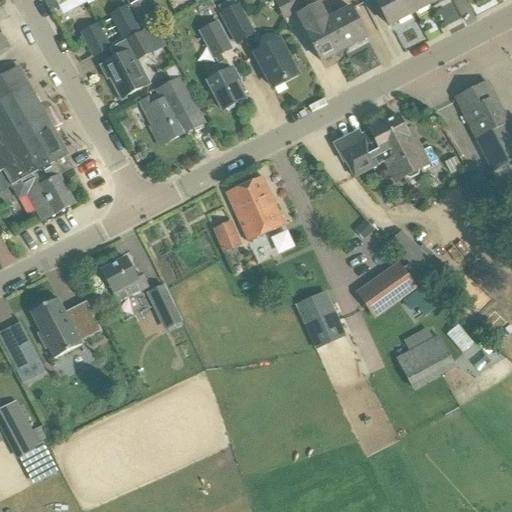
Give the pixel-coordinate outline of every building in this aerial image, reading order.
[(141,0),(130,6),(143,30),(155,23),(142,0),(141,0)] [(305,8),(300,0),(276,0),(275,1),(284,19),(305,8)] [(375,0),(389,26),(414,13),(415,13),(407,0),(375,0)] [(407,0),(415,13),(439,0),(438,0),(407,0)] [(343,50),(328,20),(319,4),(297,16),(306,32),(305,32),(321,62),(343,50)] [(239,6),(222,15),(237,43),(254,34),(239,6)] [(127,7),(111,16),(124,40),(140,31),(127,7)] [(328,20),(343,50),(367,38),(351,8),(328,20)] [(98,25),(81,34),(93,57),(110,48),(98,25)] [(219,25),(206,31),(217,53),(230,46),(219,25)] [(123,55),(100,68),(107,80),(111,78),(122,99),(150,85),(142,69),(138,71),(134,63),(153,52),(143,32),(118,46),(123,55)] [(298,75),(280,41),(255,55),(273,89),(298,75)] [(511,79),(503,59),(493,64),(504,91),(511,87),(511,79)] [(207,72),(211,80),(207,82),(222,111),(225,110),(228,111),(234,108),(234,105),(245,99),(236,83),(239,81),(232,69),(230,70),(225,62),(207,72)] [(50,165),(67,155),(18,68),(0,78),(0,170),(1,169),(11,187),(50,165)] [(153,96),(141,102),(144,110),(153,127),(151,129),(159,145),(162,144),(163,145),(188,132),(193,129),(194,132),(203,127),(202,125),(204,123),(197,109),(181,79),(157,91),(162,101),(157,103),(153,96)] [(511,180),(511,133),(487,83),(456,98),(500,187),(511,180)] [(399,117),(371,131),(339,148),(355,178),(386,162),(396,183),(406,178),(411,179),(418,176),(420,171),(429,166),(410,129),(407,131),(399,117)] [(50,165),(11,187),(12,188),(18,199),(30,193),(45,220),(53,216),(75,203),(60,176),(58,172),(55,173),(50,165)] [(263,178),(227,194),(248,242),(285,226),(263,178)] [(468,214),(511,265),(511,264),(511,238),(481,203),(468,214)] [(231,223),(215,230),(225,252),(241,245),(231,223)] [(438,291),(449,280),(402,233),(391,244),(438,291)] [(248,245),(256,262),(271,255),(262,238),(248,245)] [(339,263),(362,252),(355,239),(333,250),(339,263)] [(127,259),(103,272),(114,293),(119,303),(131,296),(147,288),(142,278),(138,281),(127,259)] [(393,265),(351,295),(370,321),(412,291),(393,265)] [(182,323),(165,284),(149,292),(168,330),(182,323)] [(100,332),(86,304),(80,307),(81,309),(66,317),(57,299),(30,314),(41,334),(38,335),(45,350),(48,348),(54,360),(82,346),(80,342),(100,332)] [(332,306),(300,320),(314,351),(345,337),(332,306)] [(444,331),(456,353),(471,344),(458,323),(444,331)] [(457,370),(443,345),(439,337),(395,360),(412,394),(457,370)] [(8,353),(8,354),(17,371),(29,365),(20,349),(19,347),(8,353)] [(38,445),(16,403),(0,411),(0,426),(16,457),(38,445)]
